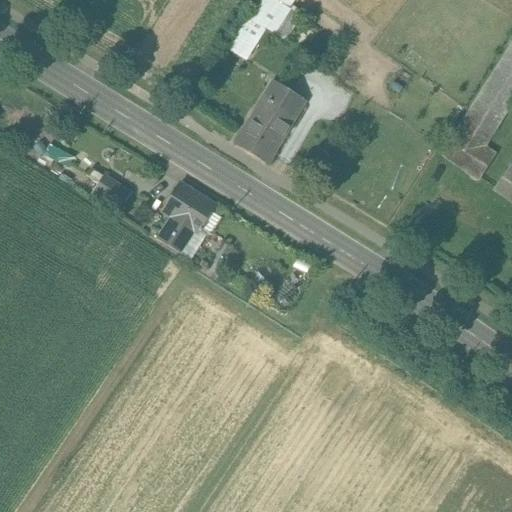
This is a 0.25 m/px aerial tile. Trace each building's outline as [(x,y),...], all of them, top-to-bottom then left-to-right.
[(257,0),(247,17),(266,30),(276,36),(292,12),(273,0),(257,0)] [(247,17),(225,49),(236,56),(247,38),(257,44),(266,30),(247,17)] [(247,38),(236,56),(246,62),(257,44),(247,38)] [(511,171),(510,170),(496,190),(511,201),(511,52),(447,156),(480,180),(493,158),(480,150),(511,98),(511,171)] [(273,84),(254,115),(286,134),(305,103),(273,84)] [(268,165),(286,134),(254,115),(235,146),(268,165)] [(131,195),(104,177),(91,198),(118,215),(131,195)] [(215,208),(180,185),(162,212),(173,219),(159,241),(159,242),(190,261),(205,238),(199,234),(215,208)]
